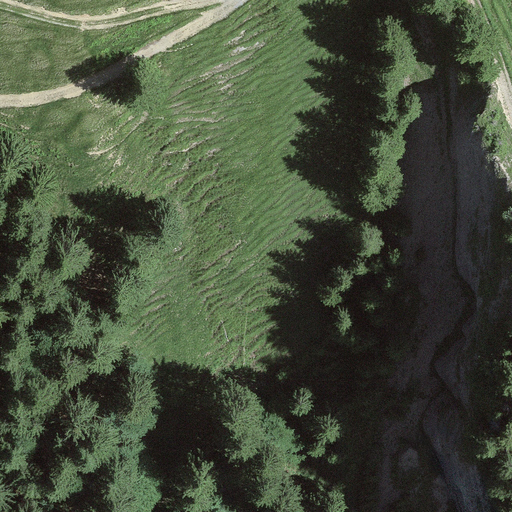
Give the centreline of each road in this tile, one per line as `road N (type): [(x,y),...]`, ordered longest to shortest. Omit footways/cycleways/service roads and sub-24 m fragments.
road 1 (track): [(239,0),(99,80),(45,98),(0,101)]
road 2 (track): [(210,0),(88,24),(0,4)]
